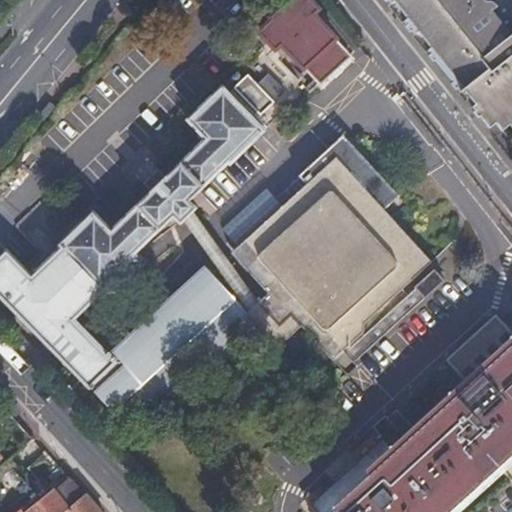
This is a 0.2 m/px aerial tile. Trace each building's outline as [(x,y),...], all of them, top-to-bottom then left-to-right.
[(196,0),(218,20),(237,0),(196,0)] [(280,49),(303,71),(306,68),(321,84),(348,58),(333,42),(336,39),(312,15),(318,10),(308,0),(294,0),(288,7),(286,5),(270,20),(273,22),(259,36),(277,53),(280,49)] [(501,131),(511,121),(511,31),(509,34),(491,12),(494,5),(487,0),(390,0),(492,126),(495,124),(501,131)] [(60,251),(49,263),(91,306),(104,293),(117,301),(127,286),(151,267),(139,254),(136,257),(135,256),(174,217),(183,225),(185,222),(196,211),(199,209),(190,200),(227,164),(230,166),(264,132),(255,122),(261,117),(274,103),(274,102),(284,92),(267,75),(257,85),(247,76),(243,80),(236,73),(187,122),(205,141),(166,179),(160,173),(146,186),(152,193),(112,232),(93,213),(57,248),(60,251)] [(270,126),(261,117),(255,122),(264,132),(270,126)] [(245,312),(250,317),(253,323),(274,346),(297,324),(331,361),(362,333),(363,325),(431,263),(382,209),(395,197),(342,138),(300,176),(308,185),(233,253),(268,291),(258,300),(247,310),(245,312)] [(247,310),(258,300),(196,211),(185,222),(247,310)] [(231,334),(250,317),(245,312),(211,274),(160,320),(156,316),(112,356),(108,352),(106,350),(104,352),(75,323),(32,280),(1,250),(0,251),(0,299),(108,410),(128,392),(133,395),(139,397),(146,398),(152,397),(148,389),(181,373),(192,357),(207,352),(221,346),(233,336),(231,334)] [(49,263),(32,280),(75,323),(91,306),(49,263)] [(204,267),(108,352),(112,356),(156,316),(160,320),(211,274),(204,267)] [(444,281),(434,271),(414,289),(424,300),(444,281)] [(511,333),(495,314),(445,361),(467,387),(394,452),(378,435),(353,458),(369,475),(345,496),(330,480),(306,502),(314,511),(439,511),(492,464),(511,485),(511,333)] [(148,389),(152,397),(185,384),(199,364),(219,357),(232,350),(242,341),(249,331),(253,323),(250,317),(231,334),(233,336),(221,346),(207,352),(192,357),(181,373),(148,389)] [(369,475),(353,458),(330,480),(345,496),(369,475)] [(19,511),(61,511),(84,494),(69,478),(27,511),(25,511),(22,509),(19,511)] [(100,511),(84,494),(61,511),(100,511)]
